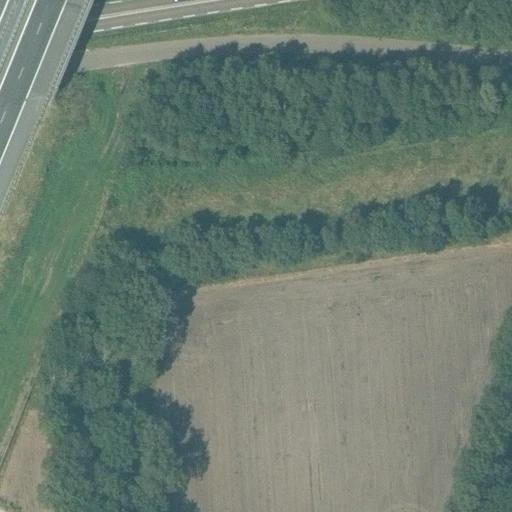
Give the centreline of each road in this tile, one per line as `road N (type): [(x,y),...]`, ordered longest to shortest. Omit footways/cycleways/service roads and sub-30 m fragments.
road 1 (unclassified): [(511,61),(325,44),(198,47),(0,72)]
road 2 (primary): [(204,0),(8,30)]
road 3 (motorway): [(0,125),(50,0)]
